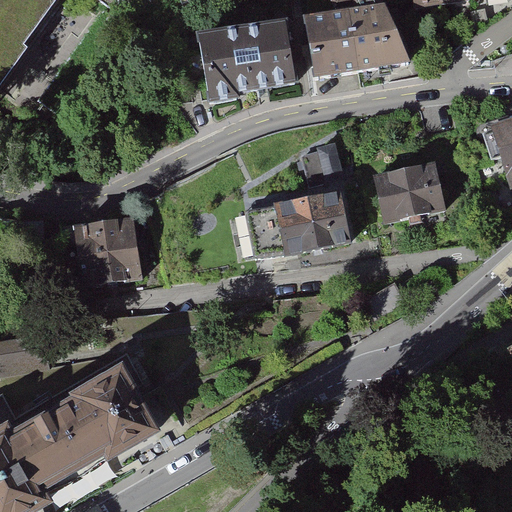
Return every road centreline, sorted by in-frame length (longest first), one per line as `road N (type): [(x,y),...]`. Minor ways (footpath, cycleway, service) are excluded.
road 1 (residential): [(0,322),(476,254),(511,267)]
road 2 (residential): [(0,196),(94,203),(270,123),(444,93)]
road 3 (residential): [(115,511),(336,384),(374,386)]
road 4 (residential): [(511,272),(374,386)]
road 5 (residential): [(374,386),(256,511)]
